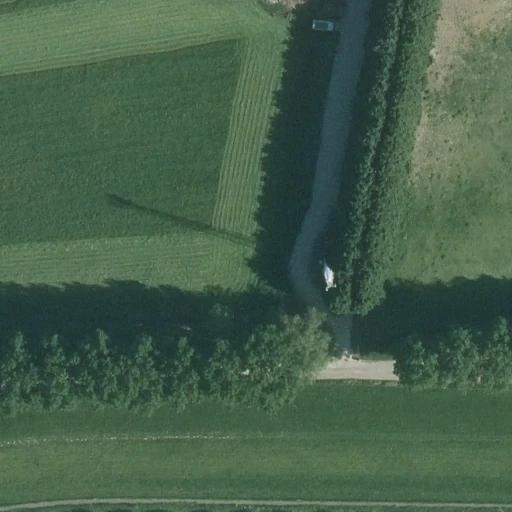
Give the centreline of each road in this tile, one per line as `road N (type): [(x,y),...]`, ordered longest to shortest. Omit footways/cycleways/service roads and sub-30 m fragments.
road 1 (unclassified): [(0,381),(338,372)]
road 2 (unclassified): [(511,385),(338,372)]
road 3 (unclassified): [(338,372),(511,365)]
